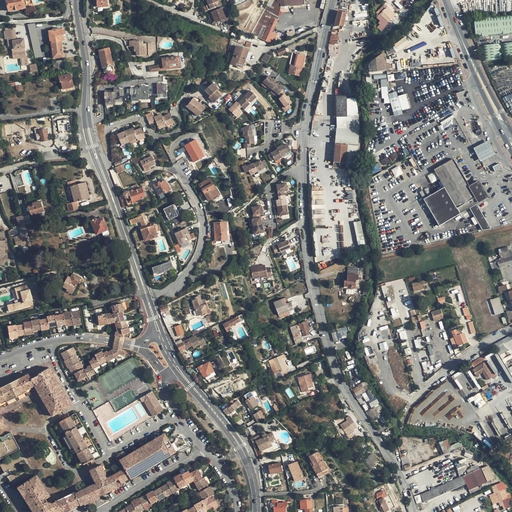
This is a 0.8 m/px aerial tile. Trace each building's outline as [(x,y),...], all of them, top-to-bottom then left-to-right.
[(23,0),(7,0),(9,11),(25,8),(23,0)] [(265,25),(266,25),(268,26),(272,18),(278,20),(282,3),(278,1),(277,0),(270,0),(259,21),(265,25)] [(377,17),(378,18),(389,8),(386,5),(376,14),(377,17)] [(216,16),(218,20),(225,17),(220,6),(212,10),(214,17),(216,16)] [(393,18),(396,16),(389,8),(378,18),(380,21),(379,22),(380,24),(377,27),(382,31),(385,34),(390,29),(388,27),(383,22),(385,20),(388,22),(387,23),(389,24),(390,24),(395,20),(393,18)] [(346,13),(346,11),(338,9),(334,27),(342,25),(345,12),(346,13)] [(370,20),(369,10),(353,12),(354,23),(370,20)] [(502,31),(511,30),(511,13),(475,16),(476,33),(502,31)] [(272,32),(278,20),(272,18),(268,26),(266,25),(260,39),(268,42),(272,32)] [(258,37),(265,25),(259,21),(250,36),(253,38),(254,36),(258,37)] [(34,23),(28,23),(35,57),(41,56),(41,52),(40,52),(34,23)] [(350,31),(371,28),(371,26),(370,23),(349,27),(350,31)] [(351,40),(373,36),(373,34),(371,28),(350,31),(351,40)] [(65,34),(64,29),(60,29),(52,31),(48,31),(50,43),(51,43),(53,59),(63,57),(61,41),(64,41),(63,35),(65,34)] [(25,58),(24,42),(16,43),(16,41),(15,30),(4,32),(5,40),(7,39),(8,47),(11,47),(13,46),(13,50),(11,50),(12,55),(19,54),(19,59),(25,58)] [(277,34),(272,32),(268,42),(270,43),(272,40),(274,40),(277,34)] [(142,44),(142,42),(136,41),(124,41),(126,46),(134,46),(134,51),(136,51),(136,55),(150,56),(150,44),(142,44)] [(503,57),(511,56),(511,44),(502,45),(503,57)] [(500,45),(482,47),(482,59),(501,57),(500,45)] [(243,68),(249,50),(237,46),(230,64),(243,68)] [(287,53),(285,47),(277,51),(279,56),(287,53)] [(110,48),(99,50),(104,73),(108,72),(109,75),(110,77),(114,76),(115,73),(110,48)] [(261,61),(267,63),(270,55),(264,53),(261,61)] [(383,53),(381,53),(371,61),(368,64),(369,71),(386,70),(386,71),(391,70),(391,64),(386,64),(385,53),(383,53)] [(305,56),(296,54),(294,65),(291,64),(288,74),(301,77),(305,56)] [(157,65),(149,66),(150,72),(181,68),(180,56),(162,59),(157,65)] [(31,72),(38,71),(36,63),(29,65),(31,72)] [(71,74),(58,76),(60,82),(61,82),(62,89),(73,87),(71,74)] [(374,79),(381,79),(382,103),(392,103),(393,115),(402,115),(402,109),(409,109),(408,94),(397,95),(397,92),(388,93),(387,74),(373,74),(374,79)] [(272,79),(268,75),(263,81),(264,81),(268,85),(272,89),(277,83),(274,81),(275,79),(273,78),(272,79)] [(281,86),(277,82),(277,83),(272,89),(278,94),(281,96),(285,93),(287,92),(283,89),(285,87),(282,85),(281,86)] [(166,84),(157,84),(157,97),(166,97),(166,84)] [(218,89),(213,84),(211,85),(205,90),(210,96),(209,97),(214,103),(221,97),(216,91),(218,89)] [(148,99),(148,86),(139,87),(139,88),(140,99),(148,99)] [(139,88),(131,88),(131,101),(140,101),(140,99),(139,88)] [(122,89),(113,89),(113,92),(114,102),(122,102),(122,89)] [(250,90),(244,96),(249,100),(251,102),(254,98),(256,96),(250,90)] [(113,92),(105,92),(105,105),(114,105),(114,102),(113,92)] [(288,96),(285,93),(281,96),(280,97),(286,105),(288,107),(292,103),(294,102),(290,97),(291,96),(289,94),(288,96)] [(244,96),(238,103),(241,106),(244,109),(250,103),(248,102),(249,100),(244,96)] [(336,129),(347,130),(346,97),(334,97),(336,129)] [(347,130),(359,130),(358,114),(356,97),(346,97),(347,130)] [(193,112),(199,104),(193,99),(187,107),(193,112)] [(250,103),(244,109),(246,111),(253,104),(251,102),(249,100),(248,102),(250,103)] [(236,101),(228,109),(235,116),(238,112),(240,110),(239,108),(241,106),(238,103),(236,101)] [(205,109),(199,104),(193,112),(199,117),(205,109)] [(169,114),(162,117),(166,126),(173,123),(169,114)] [(161,115),(154,118),(155,121),(156,122),(159,129),(166,126),(162,117),(161,115)] [(250,125),(241,129),(242,132),(243,137),(252,136),(252,130),(250,125)] [(47,140),(45,129),(39,130),(40,133),(36,134),(37,140),(41,139),(42,142),(47,140)] [(136,139),(133,132),(132,129),(124,133),(129,142),(136,139)] [(140,129),(133,132),(136,139),(137,141),(144,138),(140,129)] [(347,130),(336,129),(336,131),(336,138),(359,140),(359,130),(347,130)] [(129,142),(124,133),(117,136),(121,145),(129,142)] [(197,139),(195,140),(204,157),(206,155),(197,139)] [(194,163),(204,157),(195,140),(185,146),(194,163)] [(489,141),(474,149),(481,162),(496,155),(489,141)] [(284,144),(277,148),(278,149),(282,155),(287,152),(292,149),(288,143),(285,145),(284,144)] [(346,163),(348,145),(335,144),(334,163),(346,163)] [(358,151),(358,146),(348,145),(346,163),(351,164),(358,151)] [(278,149),(269,154),(272,161),(275,159),(276,160),(283,156),(282,155),(278,149)] [(223,161),(225,161),(229,159),(226,152),(220,154),(223,161)] [(392,160),(398,157),(395,152),(390,155),(392,160)] [(138,156),(131,159),(134,165),(138,163),(137,161),(140,160),(138,156)] [(141,161),(145,170),(150,167),(156,164),(152,156),(141,161)] [(384,165),(390,162),(387,157),(381,160),(384,165)] [(258,170),(259,171),(265,167),(268,166),(265,160),(262,162),(261,159),(254,164),(258,170)] [(470,186),(454,159),(435,170),(435,171),(441,181),(445,187),(443,189),(424,200),(440,226),(470,208),(477,204),(489,197),(479,181),(470,186)] [(246,165),(242,167),(246,173),(249,171),(251,175),(258,170),(254,164),(253,163),(247,167),(246,165)] [(122,164),(121,165),(116,167),(115,168),(118,172),(124,169),(122,164)] [(395,177),(403,173),(399,165),(391,169),(395,177)] [(431,183),(438,180),(434,172),(427,175),(431,183)] [(209,201),(220,194),(210,178),(199,185),(209,201)] [(165,193),(171,190),(165,180),(160,183),(159,181),(154,185),(161,198),(165,197),(164,194),(165,193)] [(66,203),(68,211),(78,208),(76,202),(89,198),(85,182),(75,185),(74,181),(67,183),(68,187),(70,186),(74,201),(66,203)] [(287,193),(285,185),(277,187),(280,201),(286,200),(284,193),(287,193)] [(142,187),(139,188),(133,190),(133,189),(128,191),(126,191),(124,192),(123,196),(125,199),(128,206),(133,204),(134,206),(136,205),(135,202),(143,199),(143,198),(146,197),(142,187)] [(286,200),(280,201),(277,202),(278,209),(283,208),(287,207),(286,200)] [(30,211),(31,215),(43,212),(40,201),(31,204),(32,206),(28,207),(30,211)] [(470,208),(475,216),(482,212),(477,204),(470,208)] [(169,221),(178,216),(172,205),(163,209),(169,221)] [(261,207),(252,209),(254,216),(259,215),(263,214),(261,207)] [(283,208),(278,209),(280,216),(288,214),(287,207),(283,208)] [(482,212),(475,216),(484,231),(492,229),(482,212)] [(23,217),(25,225),(31,223),(29,215),(23,217)] [(254,216),(253,216),(254,219),(250,220),(252,226),(261,224),(259,215),(254,216)] [(21,226),(25,225),(23,217),(22,216),(17,218),(19,225),(20,224),(21,226)] [(132,225),(140,221),(138,217),(130,220),(132,225)] [(90,221),(96,234),(107,230),(102,218),(97,220),(96,218),(90,221)] [(360,246),(365,245),(361,227),(360,221),(356,222),(360,246)] [(215,241),(222,241),(227,240),(226,222),(214,223),(214,228),(215,236),(215,241)] [(153,223),(148,225),(143,227),(140,228),(145,241),(158,237),(153,223)] [(261,224),(252,226),(254,234),(263,232),(261,224)] [(175,234),(180,245),(192,239),(187,228),(175,234)] [(14,237),(16,245),(20,244),(27,242),(26,235),(25,234),(22,235),(14,237)] [(288,241),(273,248),(276,255),(292,249),(288,241)] [(364,260),(365,263),(368,261),(366,250),(360,253),(361,255),(364,260)] [(508,266),(504,253),(499,254),(501,259),(504,268),(508,266)] [(356,264),(364,260),(361,255),(353,259),(356,264)] [(504,268),(501,259),(493,262),(496,270),(504,268)] [(174,268),(172,261),(152,268),(154,274),(157,273),(158,275),(166,272),(165,271),(169,270),(169,269),(174,268)] [(266,265),(252,268),(253,278),(268,276),(267,269),(266,265)] [(358,270),(348,270),(347,281),(344,281),(344,287),(350,287),(351,286),(360,286),(361,281),(358,280),(358,270)] [(66,290),(71,293),(80,278),(73,273),(70,277),(68,276),(62,286),(67,289),(66,290)] [(428,283),(427,280),(412,283),(414,291),(425,288),(425,284),(428,283)] [(7,306),(9,311),(32,305),(31,300),(27,301),(27,298),(32,297),(29,290),(31,289),(30,284),(20,287),(21,292),(19,292),(20,298),(22,302),(7,306)] [(499,293),(508,290),(506,284),(497,287),(499,293)] [(207,313),(207,312),(204,304),(203,305),(200,295),(195,298),(195,299),(192,301),(197,316),(207,313)] [(493,314),(503,313),(500,297),(491,299),(493,314)] [(291,302),(288,303),(287,304),(284,298),(274,302),(279,315),(294,309),(291,302)] [(111,306),(113,313),(122,312),(124,311),(122,303),(111,306)] [(295,312),(294,309),(279,315),(280,318),(295,312)] [(435,321),(444,319),(441,309),(432,312),(435,321)] [(65,325),(65,326),(73,325),(71,313),(71,312),(63,313),(63,314),(65,325)] [(73,325),(73,326),(81,324),(79,312),(71,313),(73,325)] [(113,314),(115,323),(124,320),(122,312),(113,313),(113,314)] [(106,314),(107,324),(114,323),(115,323),(113,314),(110,315),(110,313),(106,314)] [(56,326),(57,326),(65,325),(63,314),(55,315),(56,326)] [(98,316),(99,324),(107,324),(106,314),(101,314),(101,316),(98,316)] [(47,318),(49,327),(56,326),(55,315),(46,316),(47,318)] [(233,319),(227,322),(223,324),(227,332),(232,330),(231,327),(241,322),(241,321),(238,316),(233,319)] [(41,330),(49,329),(49,327),(47,318),(39,320),(41,330)] [(31,321),(33,331),(41,330),(39,320),(39,319),(31,320),(31,321)] [(114,323),(116,330),(127,328),(125,320),(124,320),(115,323),(114,323)] [(23,324),(25,335),(34,334),(33,331),(31,321),(23,323),(23,324)] [(298,323),(299,326),(300,328),(301,328),(303,334),(303,335),(309,333),(308,329),(307,325),(308,325),(307,321),(298,323)] [(16,326),(17,336),(25,335),(23,324),(16,326)] [(7,326),(9,339),(17,338),(17,336),(16,326),(16,325),(7,326)] [(290,327),(293,337),(301,335),(303,334),(301,328),(300,328),(299,326),(296,327),(296,325),(290,327)] [(349,330),(348,325),(330,329),(331,334),(349,330)] [(115,332),(114,336),(115,336),(124,338),(128,339),(129,338),(130,333),(129,332),(128,328),(127,328),(116,330),(116,332),(115,332)] [(461,332),(453,336),(457,345),(463,342),(464,344),(468,342),(465,333),(461,334),(461,332)] [(183,341),(183,343),(186,347),(187,349),(193,345),(194,347),(198,344),(200,347),(206,344),(200,334),(189,338),(183,341)] [(511,337),(511,334),(502,340),(503,342),(511,337)] [(303,341),(301,335),(293,337),(295,343),(303,341)] [(124,338),(115,336),(113,342),(112,348),(113,348),(122,350),(123,344),(124,338)] [(181,350),(186,347),(183,343),(177,346),(179,351),(181,350)] [(507,351),(504,344),(496,348),(500,355),(507,351)] [(61,353),(64,361),(76,355),(77,355),(73,347),(61,353)] [(122,350),(113,348),(113,349),(110,350),(114,358),(118,356),(118,354),(124,356),(125,351),(122,350)] [(106,361),(107,362),(114,358),(110,350),(107,352),(106,351),(103,353),(106,361)] [(95,357),(99,365),(106,361),(103,353),(102,351),(94,355),(95,357)] [(194,361),(192,358),(189,359),(187,354),(184,356),(188,363),(194,361)] [(64,361),(67,368),(68,368),(79,362),(76,355),(64,361)] [(271,364),(278,380),(283,377),(288,375),(286,369),(282,359),(281,356),(273,359),(274,363),(271,364)] [(471,364),(474,367),(485,360),(483,356),(471,364)] [(90,365),(93,369),(100,366),(99,365),(95,357),(91,359),(92,360),(89,362),(90,365)] [(210,374),(214,371),(211,366),(212,365),(212,364),(212,362),(211,362),(210,362),(209,362),(209,361),(203,365),(202,364),(197,367),(201,373),(202,373),(201,374),(202,376),(204,376),(205,378),(211,375),(210,374)] [(68,368),(72,375),(74,373),(83,369),(84,369),(80,362),(79,362),(68,368)] [(483,372),(485,375),(488,380),(496,375),(491,368),(488,370),(483,363),(473,370),(477,376),(483,372)] [(87,376),(88,377),(95,374),(93,369),(90,365),(86,367),(87,368),(84,370),(87,376)] [(37,389),(52,416),(71,405),(49,367),(39,373),(38,375),(31,378),(35,385),(37,389)] [(74,373),(78,381),(87,376),(84,370),(83,369),(74,373)] [(216,374),(214,371),(210,374),(211,375),(205,378),(206,380),(216,374)] [(0,402),(5,400),(6,402),(26,392),(25,390),(35,385),(31,378),(29,374),(0,387),(0,402)] [(316,388),(311,374),(298,378),(302,392),(316,388)] [(5,400),(0,402),(0,407),(4,405),(5,407),(31,394),(30,392),(37,389),(35,385),(25,390),(26,392),(6,402),(5,400)] [(363,394),(369,390),(367,388),(366,386),(364,387),(361,389),(358,390),(363,394)] [(438,393),(440,411),(446,410),(447,417),(459,416),(460,417),(461,417),(459,408),(452,409),(451,402),(453,401),(452,393),(445,394),(445,390),(442,390),(442,392),(438,393)] [(144,402),(153,417),(163,410),(159,403),(152,391),(140,399),(141,401),(143,402),(144,402)] [(338,398),(338,391),(321,394),(322,400),(338,398)] [(258,404),(250,392),(244,396),(247,400),(245,401),(251,409),(258,404)] [(477,407),(485,404),(480,393),(467,398),(469,403),(474,400),(477,407)] [(237,401),(235,402),(233,400),(226,406),(231,412),(240,405),(237,401)] [(380,415),(376,408),(368,412),(373,420),(380,415)] [(260,410),(253,414),(257,422),(265,418),(260,410)] [(0,437),(9,432),(0,411),(0,437)] [(75,451),(83,464),(99,455),(76,413),(59,422),(67,436),(75,451)] [(346,418),(348,421),(353,430),(358,427),(350,415),(346,418)] [(343,422),(341,417),(334,419),(337,425),(343,422)] [(346,435),(353,430),(348,421),(340,425),(346,435)] [(0,437),(0,458),(0,459),(20,448),(11,431),(9,432),(0,437)] [(271,443),(272,445),(275,451),(280,448),(272,432),(267,435),(271,443)] [(130,478),(130,479),(175,452),(170,444),(164,433),(119,460),(124,468),(130,478)] [(251,439),(253,442),(255,441),(259,439),(258,437),(261,436),(262,435),(262,434),(261,433),(251,439)] [(267,445),(271,443),(267,435),(266,434),(262,436),(263,437),(259,439),(255,441),(260,451),(268,447),(267,445)] [(72,452),(75,451),(67,436),(63,438),(72,452)] [(449,441),(445,443),(449,451),(456,448),(456,447),(454,445),(452,446),(449,441)] [(466,450),(464,455),(471,458),(473,453),(466,450)] [(312,466),(318,476),(323,473),(329,470),(318,451),(308,456),(313,466),(312,466)] [(372,453),(364,460),(371,468),(375,465),(373,463),(377,460),(372,453)] [(11,469),(8,461),(0,464),(3,472),(11,469)] [(295,482),(304,479),(297,461),(288,465),(295,482)] [(268,465),(271,475),(278,473),(283,472),(280,462),(268,465)] [(99,498),(99,496),(118,487),(115,481),(113,475),(106,478),(104,474),(106,474),(101,464),(89,470),(94,481),(95,481),(96,483),(94,485),(93,484),(78,491),(78,492),(75,493),(80,504),(80,505),(84,504),(85,504),(99,498)] [(489,485),(500,480),(490,467),(488,465),(421,494),(424,502),(466,484),(471,494),(481,489),(480,486),(488,482),(489,485)] [(118,479),(121,483),(130,478),(124,468),(114,474),(113,475),(115,481),(117,480),(118,479)] [(193,481),(194,483),(202,478),(197,469),(189,473),(194,480),(193,481)] [(181,475),(187,484),(193,481),(194,480),(189,473),(188,471),(181,475)] [(174,478),(179,488),(187,484),(181,475),(180,474),(173,478),(174,478)] [(59,511),(55,502),(52,503),(51,502),(50,502),(49,502),(48,502),(46,499),(50,496),(37,475),(18,487),(33,511),(59,511)] [(172,493),(173,493),(180,489),(179,488),(174,478),(166,482),(167,484),(172,493)] [(194,483),(198,490),(208,484),(204,478),(202,478),(194,483)] [(511,505),(506,482),(491,485),(493,493),(489,494),(493,511),(495,511),(511,507),(511,505)] [(160,487),(166,496),(172,493),(167,484),(160,487)] [(199,493),(202,500),(209,496),(214,493),(210,486),(199,493)] [(158,500),(159,500),(166,496),(160,487),(153,491),(158,500)] [(146,494),(151,504),(158,500),(153,491),(153,490),(146,494)] [(62,511),(64,511),(66,511),(77,507),(76,506),(80,504),(75,493),(74,492),(71,493),(71,494),(58,500),(57,500),(55,501),(55,502),(59,511),(62,511)] [(145,509),(145,510),(152,506),(151,504),(146,494),(138,498),(145,509)] [(201,501),(206,510),(213,507),(214,509),(218,507),(219,507),(213,497),(210,498),(209,496),(202,500),(201,501)] [(389,496),(377,501),(380,507),(382,506),(384,511),(385,511),(390,510),(394,508),(389,496)] [(132,504),(136,511),(139,511),(145,509),(138,498),(131,502),(132,504)] [(313,510),(313,509),(312,500),(307,500),(307,498),(300,499),(301,509),(307,509),(307,511),(313,510)] [(197,511),(206,511),(207,511),(206,510),(201,501),(194,505),(194,506),(197,511)] [(283,502),(277,503),(273,502),(271,503),(271,507),(272,507),(274,507),(274,510),(273,511),(286,511),(286,507),(287,507),(288,502),(283,502)]
